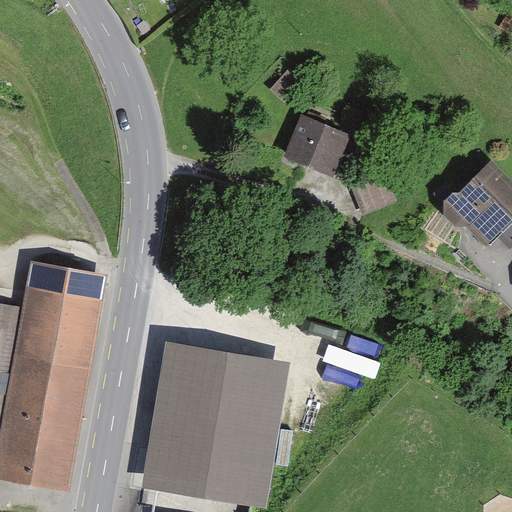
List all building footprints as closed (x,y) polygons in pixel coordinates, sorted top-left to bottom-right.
[(511,14),(508,12),(498,26),(508,33),(511,27),(511,14)] [(352,134),(303,113),(287,150),(336,172),(352,134)] [(511,217),(511,182),(489,160),(450,199),(491,239),(511,217)] [(383,169),(354,180),(365,213),(395,202),(383,169)] [(0,302),(0,475),(68,488),(108,270),(30,255),(21,306),(0,302)] [(288,357),(167,338),(144,482),(265,501),(288,357)]
